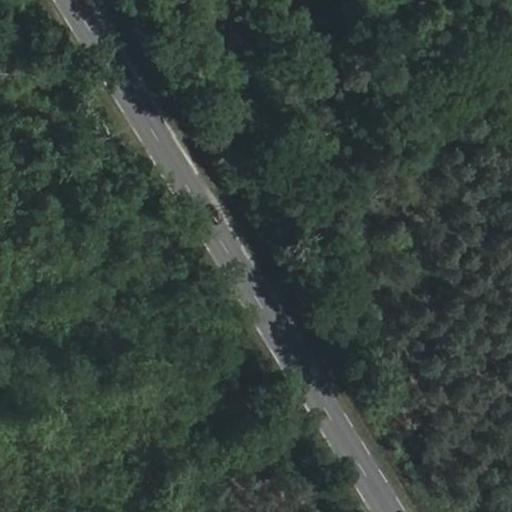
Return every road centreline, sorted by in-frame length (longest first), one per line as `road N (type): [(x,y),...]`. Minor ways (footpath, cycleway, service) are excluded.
road 1 (secondary): [(79,0),(400,511)]
road 2 (track): [(115,511),(281,324)]
